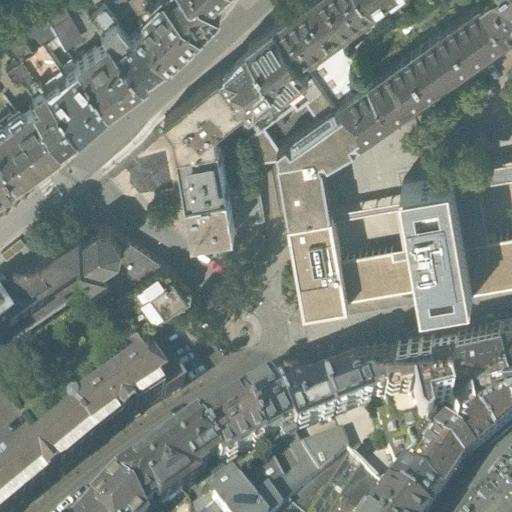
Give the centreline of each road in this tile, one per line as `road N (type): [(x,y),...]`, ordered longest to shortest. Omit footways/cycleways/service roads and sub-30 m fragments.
road 1 (residential): [(82,167),(124,213),(276,313),(300,344),(163,422),(45,511)]
road 2 (residential): [(82,167),(260,0)]
